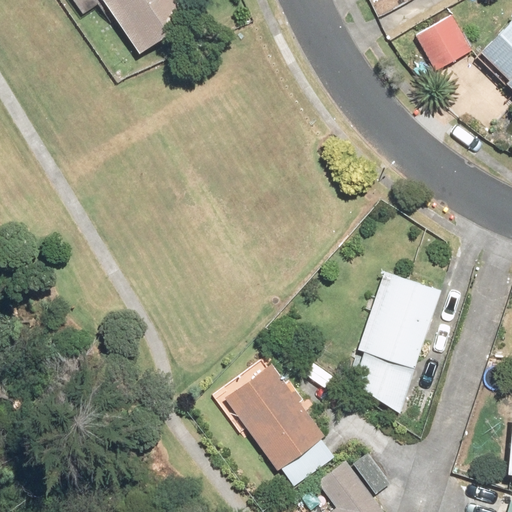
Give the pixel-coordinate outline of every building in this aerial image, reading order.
[(106,0),(142,53),(193,19),(183,5),(190,0),(106,0)] [(453,15),(416,35),(436,72),(473,52),(453,15)] [(511,25),(482,54),(511,85),(511,25)] [(354,380),(401,413),(444,288),(386,268),(358,349),(364,351),(354,380)] [(338,309),(332,305),(346,285),(331,274),(297,320),(313,331),(323,316),(330,321),(338,309)] [(326,434),(267,356),(214,396),(242,433),(249,428),(293,487),(337,455),(323,436),(326,434)] [(314,361),(304,374),(324,388),(334,375),(314,361)] [(369,451),(354,461),(376,494),(391,484),(369,451)] [(387,511),(347,458),(317,481),(335,505),(325,511),(387,511)]
